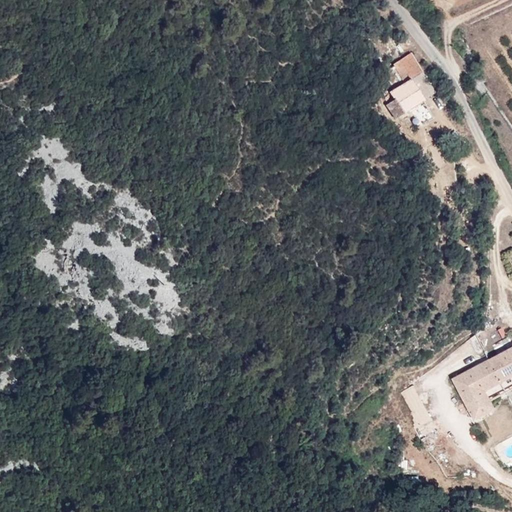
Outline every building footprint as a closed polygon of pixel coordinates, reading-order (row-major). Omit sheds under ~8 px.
[(400,82),(419,70),(409,54),(389,66),(400,82)] [(434,93),(419,70),(400,82),(386,91),(391,99),(382,105),(391,119),(434,93)] [(498,356),(511,348),(511,334),(492,345),(498,356)] [(511,348),(498,356),(450,382),(473,425),(497,413),(487,393),(511,380),(511,348)] [(418,425),(431,419),(415,385),(402,391),(418,425)]
